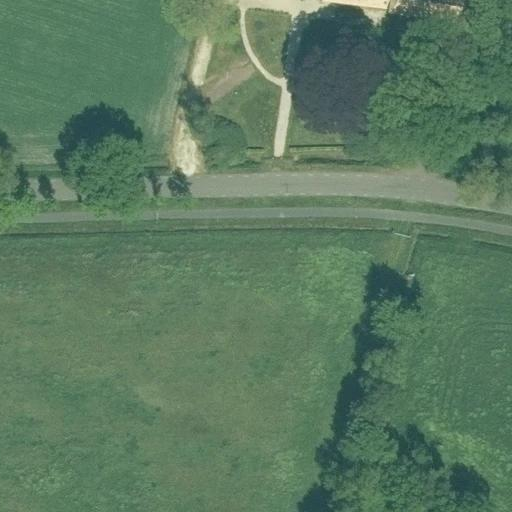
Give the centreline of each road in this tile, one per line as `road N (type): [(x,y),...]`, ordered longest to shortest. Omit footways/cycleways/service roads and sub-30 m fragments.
road 1 (unclassified): [(0,190),(425,186),(511,204)]
road 2 (track): [(425,186),(473,0)]
